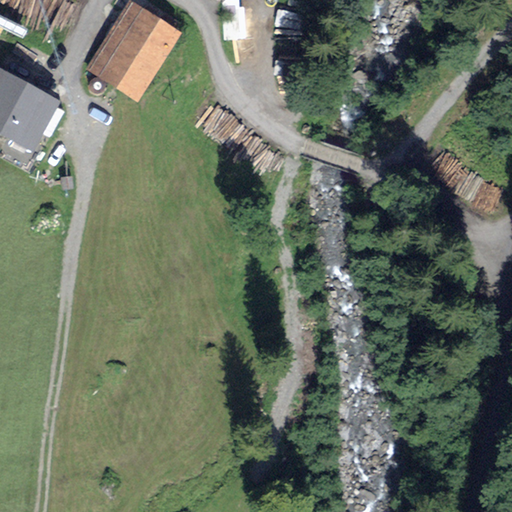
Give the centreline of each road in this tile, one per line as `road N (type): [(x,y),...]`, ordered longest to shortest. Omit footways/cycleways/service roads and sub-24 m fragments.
road 1 (track): [(101,0),(71,68),(83,190),(40,511)]
road 2 (track): [(420,161),(361,163),(277,131),(234,98),(206,19),(188,0)]
road 3 (track): [(511,26),(436,111),(420,161),(444,203),(511,242)]
road 4 (track): [(511,303),(503,399),(474,511)]
